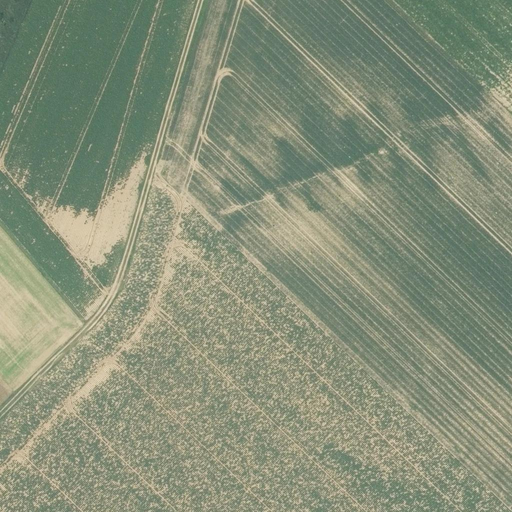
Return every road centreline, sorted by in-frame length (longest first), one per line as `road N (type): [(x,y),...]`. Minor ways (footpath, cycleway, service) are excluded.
road 1 (track): [(87,325),(113,295),(201,0)]
road 2 (track): [(0,414),(87,325)]
